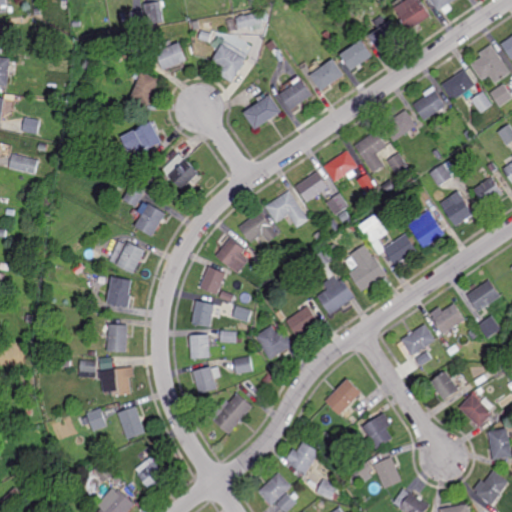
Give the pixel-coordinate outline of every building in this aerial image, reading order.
[(148,24),(145,2),(162,0),(166,22),(148,24)] [(422,0),(433,15),(410,31),(395,8),(397,6),(394,3),(398,0),(404,0),(405,1),(406,0),(422,0)] [(454,0),(450,3),(454,9),(447,13),(443,8),(440,11),(434,3),(433,4),(430,0),(454,0)] [(353,16),(348,10),(354,6),(358,13),(353,16)] [(131,27),(129,11),(143,9),(145,25),(131,27)] [(264,28),(251,31),(250,27),(239,29),(236,18),(268,10),(271,21),(263,23),(264,28)] [(387,22),(394,18),(405,34),(391,44),(392,45),(389,47),(388,46),(381,50),(370,35),(379,28),(374,21),(382,15),(387,22)] [(229,32),(227,19),(235,18),(237,31),(229,32)] [(0,46),(0,22),(11,22),(12,46),(0,46)] [(326,40),(322,34),(328,31),(331,36),(326,40)] [(236,75),(214,60),(221,50),(213,45),(215,41),(202,38),(204,32),(220,36),(248,55),(246,58),(247,59),(236,75)] [(511,58),(502,44),(511,36),(511,58)] [(143,43),(145,41),(155,50),(146,61),(129,45),(136,37),(143,43)] [(353,70),(347,62),(345,63),(342,60),(345,58),(341,54),(363,39),(374,55),(353,70)] [(167,68),(159,51),(182,41),(190,58),(167,68)] [(511,73),(496,83),(490,75),(483,80),(472,64),(482,57),(480,53),(492,44),(511,73)] [(277,56),(273,51),(278,48),(281,52),(277,56)] [(127,59),(122,56),(126,51),(131,55),(127,59)] [(9,86),(0,85),(0,55),(12,57),(9,86)] [(346,74),(333,83),(335,86),(326,93),(324,89),(322,91),(311,75),(313,73),(311,70),(314,68),(312,66),(323,58),(326,64),(335,58),(346,74)] [(453,101),(442,85),(466,69),(477,84),(453,101)] [(144,72),(144,70),(162,77),(152,104),(134,97),(140,80),(135,77),(138,70),(144,72)] [(292,110),(281,93),(303,78),(314,94),(292,110)] [(257,87),(254,83),(259,79),(262,83),(257,87)] [(511,98),(501,107),(491,93),(504,83),(511,94),(511,98)] [(425,121),(414,104),(426,96),(425,93),(434,86),(447,106),(425,121)] [(482,114),(472,100),(484,91),(494,105),(482,114)] [(268,97),(272,95),(283,111),(255,130),(244,112),(260,102),(257,98),(265,92),(268,97)] [(395,141),(384,125),(407,109),(418,125),(395,141)] [(40,133),(24,131),(27,117),(42,120),(40,133)] [(150,152),(137,130),(154,121),(165,142),(150,152)] [(511,142),(508,145),(499,131),(511,123),(511,124),(511,142)] [(469,140),(464,133),(469,130),(474,137),(469,140)] [(375,174),(356,145),(378,131),(388,146),(378,153),(386,166),(375,174)] [(438,158),(434,152),(438,149),(442,156),(438,158)] [(351,179),(348,175),(336,183),(325,167),(349,150),(360,166),(354,170),(357,175),(351,179)] [(412,174),(403,179),(399,173),(397,174),(389,160),(401,153),(409,166),(407,167),(412,174)] [(37,174),(11,168),(15,154),(41,160),(37,174)] [(138,176),(133,169),(144,160),(150,167),(138,176)] [(193,187),(190,185),(185,189),(173,177),(189,160),(203,173),(201,174),(203,176),(193,187)] [(494,173),(489,166),(495,162),(499,169),(494,173)] [(441,187),(431,173),(445,163),(455,177),(441,187)] [(158,189),(146,177),(157,165),(170,177),(158,189)] [(308,202),(297,187),(318,171),(329,187),(308,202)] [(493,177),(494,176),(506,194),(487,206),(476,189),(488,181),(485,177),(490,173),(493,177)] [(367,193),(359,180),(368,174),(376,187),(367,193)] [(389,194),(383,186),(392,179),(398,188),(389,194)] [(124,190),(120,188),(123,181),(128,184),(124,190)] [(139,206),(126,199),(135,183),(148,191),(139,206)] [(468,223),(467,221),(458,227),(442,203),(461,190),(476,214),(469,218),(471,221),(468,223)] [(310,220),(298,228),(295,223),(290,226),(285,218),(277,223),(266,207),(290,191),(310,220)] [(337,215),(328,203),(341,193),(350,205),(337,215)] [(156,236),(139,226),(153,203),(170,213),(156,236)] [(426,248),(410,224),(431,210),(447,234),(426,248)] [(280,235),(270,243),(263,234),(252,243),(240,228),(261,211),(280,235)] [(344,223),(339,216),(347,211),(351,218),(344,223)] [(386,249),(408,234),(419,250),(397,266),(386,251),(381,255),(361,226),(378,215),(383,222),(382,223),(390,233),(380,240),(386,249)] [(336,231),(330,222),(335,219),(341,228),(336,231)] [(353,233),(350,228),(357,224),(360,229),(353,233)] [(11,238),(8,237),(8,238),(0,237),(0,228),(9,230),(8,232),(12,232),(11,238)] [(320,242),(315,235),(323,230),(327,238),(320,242)] [(231,239),(232,238),(246,250),(243,254),(250,261),(239,274),(224,262),(225,261),(219,256),(224,249),(220,246),(228,236),(231,239)] [(137,274),(130,270),(129,272),(127,271),(128,269),(121,265),(132,242),(149,250),(137,274)] [(375,257),(377,256),(389,274),(381,280),(383,282),(376,287),(375,284),(364,292),(351,274),(360,267),(359,266),(353,270),(347,261),(353,257),(352,255),(366,245),(375,257)] [(88,254),(87,248),(96,246),(97,253),(88,254)] [(340,281),(344,279),(357,298),(331,315),(319,297),(329,290),(325,284),(331,280),(320,265),(323,263),(318,255),(327,249),(334,260),(328,264),(340,281)] [(291,261),(288,256),(294,253),(297,258),(291,261)] [(263,274),(257,267),(263,261),(270,268),(263,274)] [(10,270),(1,269),(2,262),(11,263),(10,270)] [(219,295),(202,288),(212,266),(228,273),(219,295)] [(131,308),(110,304),(115,277),(136,280),(131,308)] [(485,314),(483,311),(482,312),(470,296),(492,280),(504,297),(488,308),(490,311),(485,314)] [(235,303),(233,302),(221,298),(223,291),(236,296),(238,297),(235,303)] [(503,309),(500,303),(507,299),(510,304),(503,309)] [(212,328),(194,324),(199,301),(218,305),(212,328)] [(446,335),(435,318),(457,303),(468,320),(446,335)] [(250,323),(234,318),(238,306),(253,311),(250,323)] [(300,338),(288,321),(310,306),(321,322),(300,338)] [(281,321),(277,315),(281,313),(285,318),(281,321)] [(490,340),(480,326),(494,316),(504,330),(490,340)] [(129,353),(110,351),(112,324),(132,326),(129,353)] [(438,341),(415,357),(404,340),(411,335),(411,334),(414,332),(415,333),(427,325),(438,341)] [(278,332),(284,328),(295,346),(271,361),(256,337),(274,326),(278,332)] [(474,340),(469,333),(475,329),(480,337),(474,340)] [(238,344),(222,342),(223,331),(239,332),(238,344)] [(193,359),(193,336),(212,335),(213,358),(193,359)] [(99,361),(100,361),(99,373),(82,372),(82,361),(90,361),(90,351),(99,351),(99,361)] [(422,367),(417,359),(429,352),(434,360),(422,367)] [(238,374),(254,372),(252,357),(236,359),(238,374)] [(224,377),(217,379),(217,380),(220,380),(221,384),(219,385),(220,390),(202,395),(196,372),(214,367),(214,368),(221,367),(224,377)] [(496,377),(492,371),(499,367),(503,373),(496,377)] [(131,373),(133,373),(133,377),(131,378),(133,395),(114,397),(113,392),(111,393),(111,394),(109,394),(109,393),(106,393),(104,381),(102,381),(101,371),(131,368),(131,373)] [(447,402),(433,383),(448,372),(462,391),(447,402)] [(269,385),(263,381),(269,374),(275,378),(269,385)] [(365,394),(341,417),(326,401),(338,389),(339,390),(350,379),(365,394)] [(481,396),(478,391),(483,388),(486,393),(481,396)] [(254,408),(230,436),(214,422),(224,411),(221,408),(227,401),(230,403),(238,394),(254,408)] [(483,402),(486,398),(495,407),(492,410),(496,414),(482,428),(462,408),(476,394),(482,401),(481,401),(483,402)] [(130,440),(120,413),(138,406),(148,434),(130,440)] [(95,432),(89,413),(103,408),(109,426),(95,432)] [(390,420),(391,419),(393,422),(392,423),(394,426),(389,430),(395,440),(378,450),(364,428),(369,424),(369,423),(371,422),(372,423),(386,414),(390,420)] [(91,429),(88,430),(87,425),(86,426),(83,419),(89,417),(91,424),(89,425),(91,429)] [(511,442),(511,459),(510,460),(511,465),(506,466),(504,460),(496,461),(495,452),(493,453),(493,448),(491,433),(510,430),(511,442)] [(324,443),(319,437),(327,432),(331,438),(324,443)] [(307,475),(291,465),(292,464),(288,461),(295,450),(299,453),(306,443),(322,453),(307,475)] [(163,486),(161,484),(153,491),(139,476),(141,474),(138,470),(153,456),(171,477),(164,483),(165,484),(163,486)] [(387,490),(376,466),(394,458),(405,482),(387,490)] [(105,482),(97,468),(109,462),(117,476),(105,482)] [(364,479),(357,470),(369,462),(375,471),(364,479)] [(345,475),(340,468),(348,463),(353,470),(345,475)] [(511,484),(502,496),(501,495),(494,504),(476,490),(483,481),(487,484),(496,472),(511,484)] [(272,507),(259,493),(280,473),(293,487),(272,507)] [(339,499),(335,497),(333,501),(318,493),(325,480),(340,487),(337,494),(341,496),(339,499)] [(107,493),(102,489),(107,483),(112,487),(107,493)] [(11,511),(3,502),(17,488),(25,497),(11,511)] [(118,492),(121,490),(137,505),(130,511),(103,511),(104,511),(99,506),(115,489),(118,492)] [(412,495),(413,493),(419,497),(420,495),(424,497),(423,499),(432,505),(427,511),(407,511),(401,508),(402,506),(397,503),(405,490),(412,495)] [(287,511),(285,511),(278,503),(289,493),(298,503),(287,511)] [(308,506),(303,500),(307,496),(312,502),(308,506)] [(441,511),(441,508),(469,503),(470,511),(441,511)]
